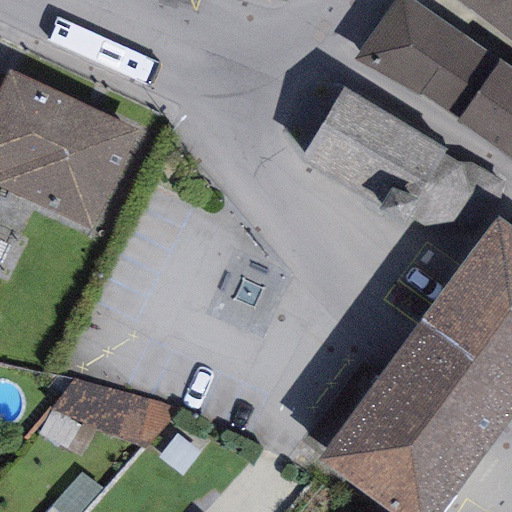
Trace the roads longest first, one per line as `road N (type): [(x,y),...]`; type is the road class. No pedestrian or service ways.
road 1 (unknown): [(224,163),(188,253),(178,307),(203,336),(245,356),(278,365),(301,360),(329,338),(348,304),(358,261),(344,225),(306,198)]
road 2 (residential): [(91,0),(337,75),(511,184)]
road 3 (unknown): [(224,163),(247,47),(303,0)]
